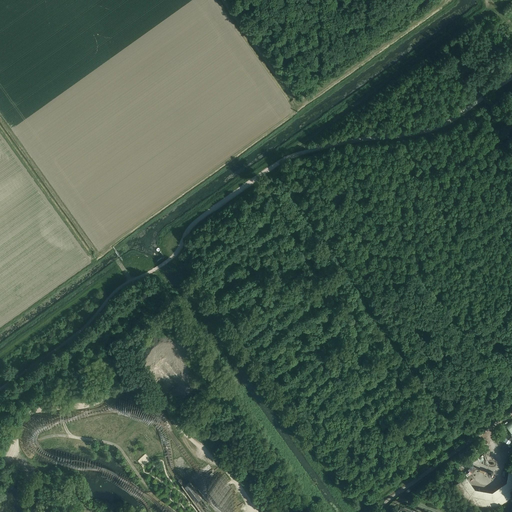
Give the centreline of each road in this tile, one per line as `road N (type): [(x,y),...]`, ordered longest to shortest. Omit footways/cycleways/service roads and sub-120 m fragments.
road 1 (track): [(511,399),(354,509),(173,254)]
road 2 (track): [(0,390),(86,326),(118,287),(170,258),(195,221),(304,151)]
road 3 (track): [(304,151),(431,129),(511,77)]
